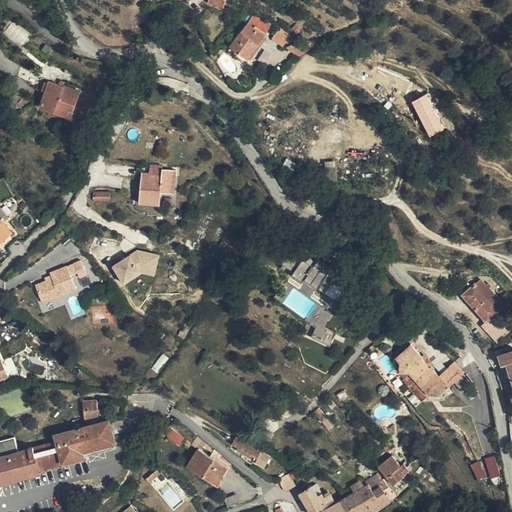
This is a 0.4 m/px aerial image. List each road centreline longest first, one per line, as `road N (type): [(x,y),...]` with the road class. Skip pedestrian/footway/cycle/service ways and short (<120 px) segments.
road 1 (residential): [(511,459),(501,403),(478,357),(432,299),(293,209),(223,113),(173,63),(91,50),(59,0)]
road 2 (unknown): [(294,496),(149,402),(131,410),(117,451),(19,506)]
road 3 (unknown): [(0,264),(62,206),(137,83),(173,63)]
